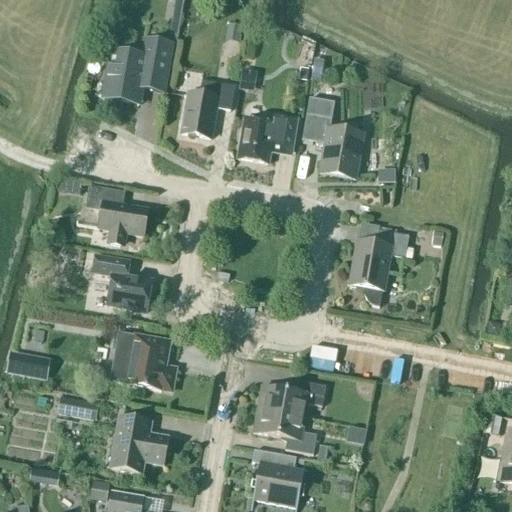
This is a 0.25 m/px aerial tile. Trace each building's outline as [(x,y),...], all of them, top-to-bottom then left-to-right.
[(239,46),(242,28),(227,26),(225,43),(239,46)] [(164,96),(172,48),(143,43),(140,60),(110,55),(103,98),(138,104),(141,88),(150,89),(149,93),(164,96)] [(321,84),(323,67),(312,65),(310,82),(321,84)] [(300,71),(298,83),(307,84),(308,72),(300,71)] [(241,73),(238,93),(248,95),(252,75),(241,73)] [(230,114),(234,90),(201,84),(198,99),(187,97),(180,138),(210,143),(215,112),(230,114)] [(333,108),(309,104),(302,143),(315,145),(317,148),(321,148),(323,147),(325,147),(320,175),(354,181),(361,140),(357,139),(357,131),(333,131),(332,135),(328,134),(333,108)] [(292,153),(297,122),(274,118),(273,127),(244,122),(237,163),(267,168),(270,149),(292,153)] [(58,183),(57,195),(65,197),(66,184),(58,183)] [(147,215),(147,214),(122,209),(124,196),(89,189),(86,204),(94,205),(92,213),(100,215),(97,232),(109,234),(107,243),(111,248),(119,250),(124,246),(126,237),(143,240),(143,238),(139,238),(143,214),(147,215)] [(404,262),(408,239),(377,234),(375,248),(358,245),(350,289),(364,291),(364,296),(364,300),(366,304),(369,308),(373,310),(379,311),(381,294),(382,294),(388,259),(404,262)] [(433,234),(431,249),(441,250),(443,236),(433,234)] [(146,316),(151,285),(126,280),(129,265),(94,259),(92,276),(111,279),(107,306),(133,310),(133,314),(146,316)] [(42,328),(45,312),(24,308),(21,323),(42,328)] [(117,336),(109,386),(124,388),(161,395),(161,393),(170,394),(174,373),(165,371),(169,345),(133,339),(117,336)] [(10,356),(6,377),(30,381),(33,360),(10,356)] [(257,413),(304,422),(307,408),(321,410),(325,390),(297,385),(295,396),(261,390),(257,413)] [(93,423),(96,407),(60,401),(57,417),(93,423)] [(302,436),(304,422),(257,413),(252,436),(286,442),(284,454),(312,459),(316,438),(302,436)] [(498,439),(501,420),(486,418),(482,436),(498,439)] [(150,425),(119,419),(109,472),(141,478),(143,465),(163,469),(168,441),(142,437),(144,425),(150,426),(150,425)] [(511,488),(511,432),(507,431),(502,458),(509,459),(504,487),(511,488)] [(320,449),(317,464),(325,465),(328,450),(320,449)] [(296,511),(303,475),(293,473),(295,461),(254,453),(251,466),(258,467),(250,511),(251,511),(253,504),(295,511),(294,511),(296,511)] [(31,471),(29,485),(43,487),(45,474),(31,471)] [(106,507),(109,487),(93,484),(89,504),(106,507)] [(140,511),(142,501),(111,495),(108,511),(140,511)]
